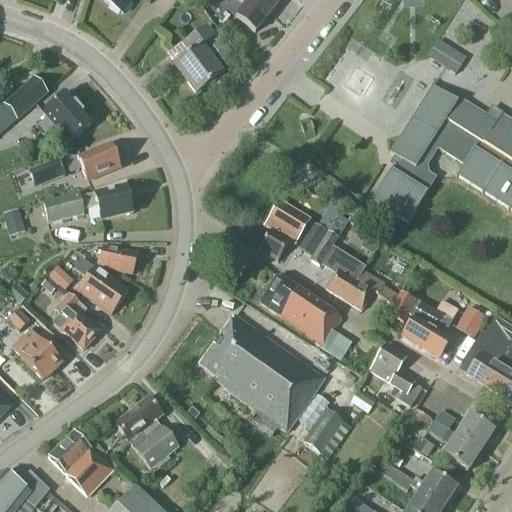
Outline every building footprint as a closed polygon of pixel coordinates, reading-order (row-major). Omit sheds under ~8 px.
[(98,0),(121,16),(131,0),(98,0)] [(253,34),(269,15),(249,0),(234,19),(253,34)] [(249,0),(269,15),(280,0),(249,0)] [(194,95),(222,75),(201,47),(211,39),(205,30),(181,48),(187,56),(173,67),(194,95)] [(429,58),(459,74),(468,57),(438,41),(429,58)] [(32,80),(2,106),(15,121),(45,95),(32,80)] [(455,104),(430,88),(388,155),(396,161),(369,202),(406,226),(435,180),(427,176),(426,168),(437,151),(462,167),(454,180),(511,216),(511,125),(500,117),(495,124),(457,100),(455,104)] [(67,147),(91,126),(64,95),(40,116),(67,147)] [(119,170),(109,147),(88,156),(87,154),(64,163),(69,175),(80,170),(85,184),(119,170)] [(33,191),(63,179),(57,162),(26,173),(33,191)] [(131,216),(125,190),(92,198),(92,197),(78,201),(77,197),(41,206),(46,226),(82,217),(81,213),(94,210),(98,224),(131,216)] [(357,222),(363,212),(330,192),(324,201),(357,222)] [(269,233),(257,253),(276,264),(288,244),(293,248),(308,223),(277,204),(262,229),(269,233)] [(6,233),(21,228),(17,212),(1,217),(6,233)] [(336,218),(326,235),(334,241),(345,224),(336,218)] [(299,249),(312,257),(325,237),(312,229),(299,249)] [(343,303),(361,273),(364,270),(330,248),(334,241),(326,235),(325,237),(312,257),(309,262),(318,267),(321,263),(336,272),(324,292),(343,303)] [(131,277),(136,258),(100,250),(96,269),(131,277)] [(92,271),(80,263),(73,273),(85,282),(76,294),(110,318),(127,294),(93,270),(92,271)] [(413,285),(423,283),(421,270),(411,273),(413,285)] [(55,271),(48,278),(63,291),(70,284),(55,271)] [(391,309),(397,298),(383,289),(384,288),(361,273),(343,303),(360,314),(372,295),(377,298),(376,300),(391,309)] [(49,296),(57,288),(48,279),(39,288),(49,296)] [(340,364),(351,345),(331,332),(338,321),(308,300),(275,279),(258,306),(321,346),(318,350),(340,364)] [(18,308),(27,298),(16,287),(6,297),(18,308)] [(437,361),(450,339),(444,336),(451,324),(415,303),(414,304),(400,295),(397,298),(391,309),(386,317),(401,326),(406,317),(411,321),(401,339),(437,361)] [(82,353),(98,335),(80,319),(85,313),(67,296),(53,312),(59,318),(52,326),(82,353)] [(18,334),(32,321),(21,309),(7,322),(18,334)] [(256,415),(285,436),(322,383),(232,319),(197,368),(212,379),(210,382),(256,415)] [(511,406),(511,331),(490,319),(457,373),(465,378),(511,406)] [(461,321),(454,331),(472,342),(479,332),(461,321)] [(41,383),(60,365),(30,333),(21,341),(29,350),(19,359),(41,383)] [(405,408),(409,408),(419,391),(395,376),(404,361),(383,348),(367,373),(403,395),(398,403),(405,408)] [(335,378),(324,402),(345,411),(356,387),(335,378)] [(0,419),(10,409),(0,399),(0,419)] [(160,431),(155,424),(161,419),(146,400),(113,426),(149,473),(178,450),(162,429),(160,431)] [(412,424),(428,420),(415,412),(410,420),(412,424)] [(326,463),(349,431),(323,413),(301,445),(326,463)] [(440,414),(434,424),(447,433),(454,423),(440,414)] [(467,418),(461,428),(454,438),(479,454),(492,434),(467,418)] [(428,434),(441,443),(447,433),(434,424),(428,434)] [(84,500),(111,473),(73,435),(47,461),(65,479),(64,479),(84,500)] [(479,454),(454,438),(441,458),(466,474),(479,454)] [(426,459),(433,449),(419,440),(412,450),(426,459)] [(392,484),(398,475),(387,467),(381,477),(392,484)] [(5,474),(0,479),(0,511),(17,511),(23,504),(32,511),(33,511),(47,495),(28,475),(17,486),(5,474)] [(417,494),(442,511),(455,491),(430,474),(422,486),(414,480),(411,484),(398,475),(392,484),(404,492),(409,486),(418,492),(417,494)] [(156,511),(133,490),(111,511),(156,511)] [(441,511),(442,511),(417,494),(405,511),(441,511)]
